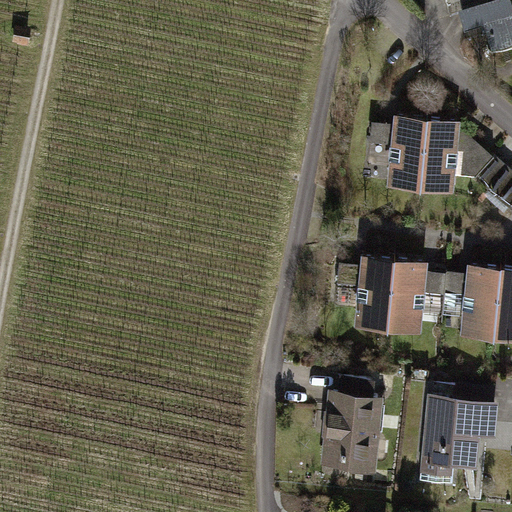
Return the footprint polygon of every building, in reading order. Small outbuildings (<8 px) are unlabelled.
[(511,21),(505,0),(481,0),(455,8),(461,32),(480,26),(488,51),(511,43),(511,21)] [(28,40),(30,27),(18,25),(16,38),(28,40)] [(460,115),(396,109),(395,120),(373,118),(371,139),(393,141),(389,180),(454,186),(455,170),(459,124),(460,115)] [(511,171),(459,124),(455,170),(477,173),(511,203),(511,171)] [(422,259),(357,253),(351,325),(416,331),(422,259)] [(511,265),(464,261),(458,333),(511,337),(511,265)] [(340,371),(339,386),(374,390),(375,375),(340,371)] [(339,386),(331,385),(323,460),(378,466),(386,391),(374,390),(339,386)] [(501,396),(429,390),(422,477),(460,480),(461,463),(480,465),(483,431),(498,432),(501,396)]
